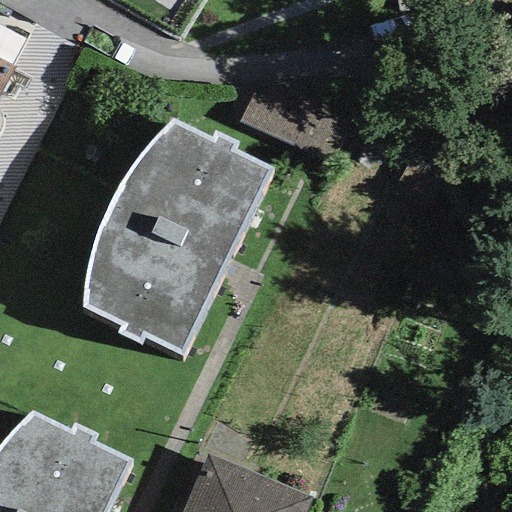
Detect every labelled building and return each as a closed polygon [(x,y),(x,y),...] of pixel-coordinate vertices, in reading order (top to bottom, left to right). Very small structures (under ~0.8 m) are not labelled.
[(0,60),(11,67),(25,41),(0,26),(0,60)] [(0,93),(14,68),(11,67),(0,60),(0,93)] [(210,142),(172,124),(151,144),(130,172),(111,205),(97,238),(89,268),(83,307),(120,325),(116,334),(138,345),(143,334),(182,353),(271,171),(234,153),(237,145),(214,134),(210,142)] [(70,433),(32,415),(11,436),(0,450),(0,511),(106,511),(131,462),(94,444),(97,437),(74,426),(70,433)] [(305,511),(312,498),(206,455),(182,511),(305,511)]
